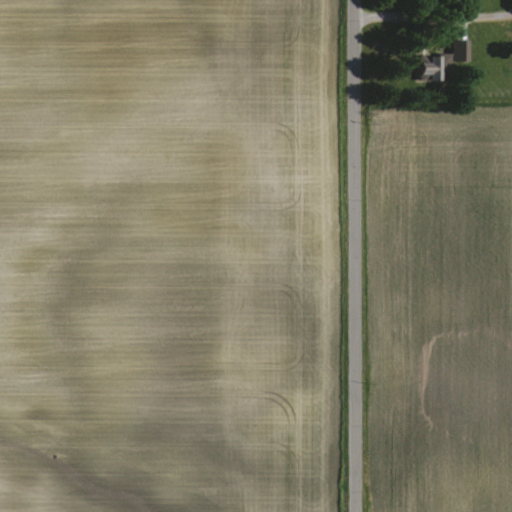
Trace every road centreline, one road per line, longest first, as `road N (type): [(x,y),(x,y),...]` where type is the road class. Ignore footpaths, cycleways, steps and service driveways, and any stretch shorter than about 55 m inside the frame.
road 1 (residential): [(349,511),(348,0)]
road 2 (residential): [(349,19),(511,15)]
